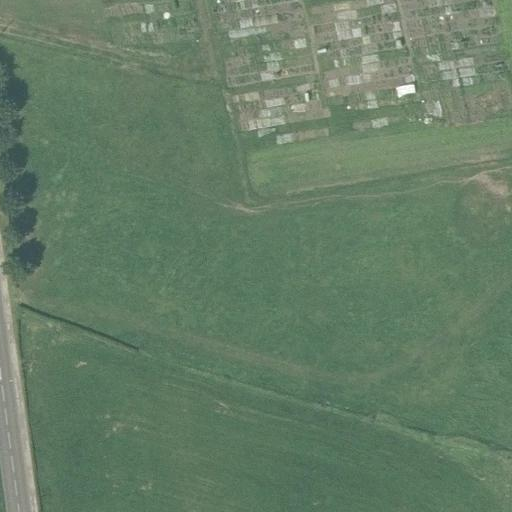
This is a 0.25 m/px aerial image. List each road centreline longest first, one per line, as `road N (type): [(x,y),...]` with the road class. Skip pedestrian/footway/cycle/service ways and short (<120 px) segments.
road 1 (track): [(0,32),(179,73),(205,56),(199,0)]
road 2 (tertiary): [(0,378),(18,511)]
